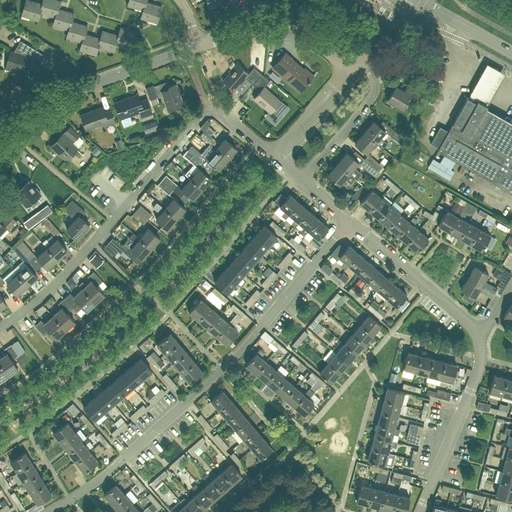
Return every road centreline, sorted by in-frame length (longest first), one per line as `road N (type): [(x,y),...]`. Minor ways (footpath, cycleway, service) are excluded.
road 1 (residential): [(47,511),(85,490),(184,404),(350,221)]
road 2 (residential): [(0,328),(69,269),(206,109)]
road 3 (unclassified): [(0,150),(41,109),(77,90),(198,47)]
road 4 (residential): [(420,511),(478,369),(477,334)]
road 5 (residential): [(477,334),(350,221)]
road 6 (unclassified): [(198,47),(241,34),(283,35),(347,68)]
road 7 (residential): [(299,179),(370,98),(369,75),(355,62)]
